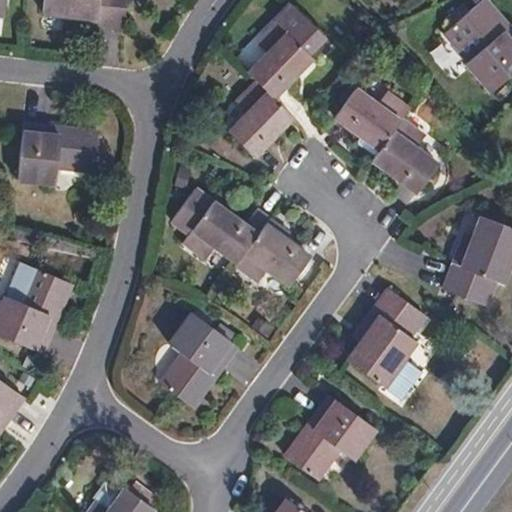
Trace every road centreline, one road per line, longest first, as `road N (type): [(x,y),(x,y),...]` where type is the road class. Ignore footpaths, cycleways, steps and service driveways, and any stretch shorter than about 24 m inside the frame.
road 1 (residential): [(218,472),(231,434),(355,259),(360,237),(352,211),(315,178)]
road 2 (residential): [(159,88),(126,262),(77,396)]
road 3 (residential): [(77,396),(218,472)]
road 4 (residential): [(159,88),(0,70)]
road 5 (residential): [(77,396),(0,506)]
